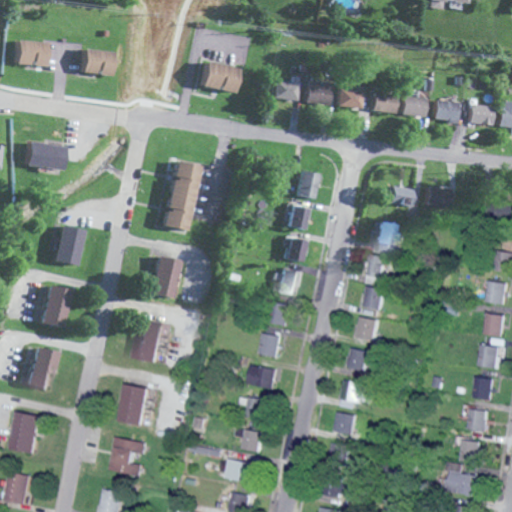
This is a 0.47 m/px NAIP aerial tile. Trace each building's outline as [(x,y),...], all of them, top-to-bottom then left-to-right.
[(429,0),(428,7),(444,9),(444,0),(448,0),(468,2),(468,0),(429,0)] [(15,64),(44,65),(45,42),(16,40),(15,64)] [(81,73),(110,74),(111,50),(82,49),(81,73)] [(237,66),(203,62),(200,87),(234,91),(237,66)] [(299,83),(275,80),(273,97),(297,100),(299,83)] [(329,105),(331,83),(306,82),(306,104),(329,105)] [(362,107),(363,90),(338,89),(337,106),(362,107)] [(397,93),(373,92),(372,112),(396,113),(397,93)] [(402,115),(425,116),(426,97),(402,96),(402,115)] [(433,120),(457,122),(459,102),(435,99),(433,120)] [(509,127),(509,134),(511,134),(511,101),(500,101),(499,126),(509,127)] [(491,125),(493,106),(470,104),(468,123),(491,125)] [(62,146),(26,140),(23,164),(59,170),(62,146)] [(161,226),(185,230),(198,165),(173,161),(161,226)] [(296,194),(314,199),(320,174),(302,170),(296,194)] [(388,203),(409,206),(412,189),(391,185),(388,203)] [(452,188),(427,187),(426,206),(451,207),(452,188)] [(287,226),(304,229),(307,208),(290,206),(287,226)] [(395,223),(377,222),(376,244),(394,245),(395,223)] [(82,230),(59,225),(51,261),(74,266),(82,230)] [(305,241),(288,238),(284,258),(301,261),(305,241)] [(391,256),(372,253),(367,281),(386,284),(391,256)] [(178,261),(155,256),(147,293),(170,298),(178,261)] [(278,291),(295,293),(298,272),(280,270),(278,291)] [(509,283),(492,280),(488,301),(506,304),(509,283)] [(68,290),(46,285),(38,322),(60,327),(68,290)] [(383,309),(387,288),(368,285),(365,306),(383,309)] [(292,305),(276,301),(272,322),(287,325),(292,305)] [(488,334),(504,335),(506,314),(489,313),(488,334)] [(379,341),(381,319),(361,317),(359,339),(379,341)] [(163,323),(139,321),(136,358),(159,361),(163,323)] [(278,357),(283,336),(265,332),(261,353),(278,357)] [(498,367),(499,355),(505,356),(506,346),(483,345),(482,366),(498,367)] [(25,385),(47,390),(55,352),(32,347),(25,385)] [(365,374),(368,350),(354,348),(351,372),(365,374)] [(380,354),(370,352),(365,375),(375,377),(380,354)] [(274,388),(278,370),(253,363),(248,382),(274,388)] [(498,379),(480,376),(476,397),(494,400),(498,379)] [(362,382),(345,380),(341,406),(358,408),(362,382)] [(123,421),(145,424),(149,386),(127,384),(123,421)] [(248,407),(248,418),(265,418),(264,397),(243,398),(243,407),(248,407)] [(492,411),(474,407),(470,429),(488,433),(492,411)] [(40,414),(18,412),(13,449),(36,452),(40,414)] [(336,432),(354,434),(356,413),(338,412),(336,432)] [(203,432),(208,419),(199,415),(194,428),(203,432)] [(259,452),(264,432),(240,426),(237,436),(245,438),(243,448),(259,452)] [(146,453),(148,442),(120,437),(113,471),(141,477),(143,464),(134,463),(136,452),(146,453)] [(459,446),(465,446),(464,460),(481,461),(483,439),(460,437),(459,446)] [(254,462),(230,458),(227,477),(250,481),(254,462)] [(449,493),(476,495),(479,464),(450,462),(449,471),(451,471),(449,493)] [(26,503),(30,474),(10,471),(6,500),(26,503)] [(330,495),(347,498),(350,487),(332,483),(330,495)] [(120,511),(124,491),(103,488),(99,511),(120,511)] [(230,510),(241,511),(247,511),(251,495),(234,492),(230,510)]
